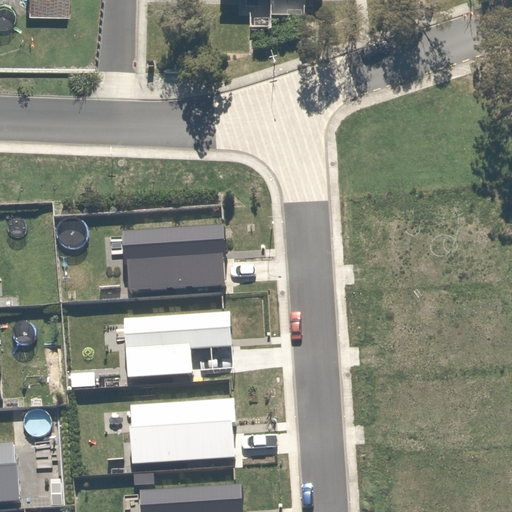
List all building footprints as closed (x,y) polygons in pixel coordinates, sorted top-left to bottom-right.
[(74,0),(19,0),(20,11),(74,12),(74,0)] [(132,294),(226,288),(224,262),(227,262),(226,229),(123,234),(127,269),(129,269),(132,294)] [(234,350),(232,316),(145,321),(145,319),(139,319),(139,322),(126,322),(129,381),(194,377),(192,353),(234,350)] [(237,427),(236,402),(152,408),(151,406),(145,406),(145,408),(133,409),(134,432),(132,432),(134,468),(237,461),(234,427),(237,427)] [(15,446),(0,446),(0,506),(22,505),(19,468),(17,468),(15,446)] [(245,511),(244,488),(142,494),(142,511),(245,511)]
